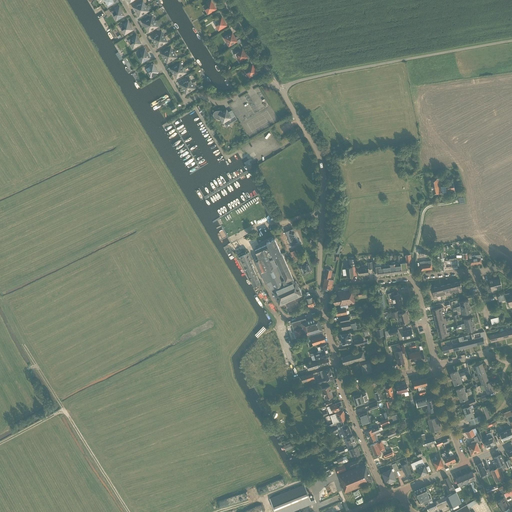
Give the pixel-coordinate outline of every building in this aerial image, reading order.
[(205,10),(208,14),(216,9),(211,1),(207,4),(209,7),(205,10)] [(136,12),(145,6),(143,2),(133,7),(136,12)] [(148,11),(145,6),(136,12),(139,17),(148,11)] [(119,8),(115,10),(117,14),(114,16),(116,20),(119,18),(120,19),(123,17),(122,17),(124,16),(119,8)] [(145,27),(155,22),(152,17),(143,23),(145,27)] [(226,25),(221,18),(217,20),(220,24),(216,26),(218,30),(226,25)] [(125,34),(132,30),(128,22),(124,25),(126,28),(122,30),(125,34)] [(155,22),(145,27),(148,32),(158,26),(155,22)] [(152,38),(155,43),(164,37),(161,33),(152,38)] [(226,42),(229,46),(237,41),(232,34),(228,36),(230,40),(226,42)] [(133,48),(141,44),(136,36),(132,39),(134,42),(131,44),(133,48)] [(164,37),(155,43),(158,47),(167,42),(164,37)] [(149,58),(145,50),(144,51),(143,48),(139,50),(141,53),(143,56),(139,59),(142,63),(149,58)] [(161,54),(164,58),(173,53),(171,48),(161,54)] [(245,54),(242,49),(235,54),(239,62),(246,58),(248,60),(252,58),(248,52),(245,54)] [(173,53),(164,58),(167,63),(176,57),(173,53)] [(253,58),(250,60),(252,64),(248,67),(250,71),(246,74),(249,79),(258,73),(254,66),(256,64),(253,58)] [(158,72),(153,64),(149,67),(146,69),(148,73),(150,77),(158,72)] [(171,69),(173,74),(183,68),(180,64),(171,69)] [(183,68),(173,74),(176,78),(185,73),(183,68)] [(182,80),(183,82),(180,84),(183,89),(192,84),(189,79),(187,80),(186,78),(182,80)] [(195,88),(192,84),(183,89),(185,94),(195,88)] [(227,113),(226,111),(222,113),(221,111),(216,111),(215,111),(214,112),(213,113),(213,114),(213,116),(214,117),(215,118),(219,120),(221,119),(223,123),(225,126),(237,120),(231,110),(227,113)] [(455,192),(453,184),(453,180),(445,182),(444,178),(430,180),(431,188),(432,188),(433,195),(447,192),(447,193),(455,192)] [(295,231),(293,225),(291,226),(292,227),(288,229),(287,226),(279,229),(279,230),(277,231),(280,239),(283,237),(282,236),(290,233),(295,231)] [(292,246),(299,243),(294,233),(287,236),(292,246)] [(279,305),(302,295),(296,281),(294,282),(288,268),(282,253),(281,254),(275,239),(266,243),(267,245),(255,250),(259,259),(255,260),(255,261),(265,284),(266,283),(268,287),(272,295),(274,294),(279,305)] [(426,257),(427,251),(418,249),(416,255),(426,257)] [(254,286),(260,284),(252,264),(252,261),(248,253),(246,254),(245,253),(247,252),(246,250),(244,251),(245,252),(242,254),(242,255),(239,257),(243,266),(245,265),(254,286)] [(298,260),(294,251),(290,253),(293,259),(291,259),(293,263),(298,260)] [(481,260),(482,260),(482,258),(481,258),(480,255),(469,256),(470,265),(481,264),(481,260)] [(310,273),(310,272),(309,271),(311,270),(306,258),(299,262),(301,266),(299,266),(303,274),(305,273),(305,274),(306,275),(310,273)] [(446,268),(457,267),(456,258),(445,260),(446,268)] [(406,263),(400,264),(401,268),(402,273),(407,272),(407,269),(410,268),(410,269),(411,269),(411,261),(406,261),(406,263)] [(431,261),(425,262),(420,262),(420,265),(421,271),(432,270),(431,264),(431,261)] [(378,276),(384,275),(383,266),(374,267),(375,274),(378,274),(378,276)] [(331,291),(333,280),(330,279),(332,271),(326,269),(322,290),(331,291)] [(491,291),(502,288),(500,279),(492,281),(492,280),(489,281),(490,285),(486,286),(488,292),(492,292),(491,291)] [(452,284),(454,292),(459,291),(459,293),(462,292),(459,282),(452,284)] [(452,284),(446,285),(448,296),(451,295),(450,293),(454,292),(452,284)] [(446,285),(439,287),(441,296),(445,295),(445,296),(448,296),(446,285)] [(340,304),(341,309),(346,308),(348,307),(347,305),(355,304),(353,290),(352,287),(349,287),(350,290),(338,291),(338,296),(333,297),(335,305),(340,304)] [(437,297),(441,296),(439,287),(432,289),(435,299),(437,299),(437,297)] [(394,306),(402,304),(400,294),(395,295),(394,292),(387,294),(389,299),(392,298),(394,306)] [(509,293),(503,294),(497,296),(499,302),(505,301),(508,300),(509,306),(511,305),(511,296),(510,296),(509,293)] [(313,305),(315,305),(313,300),(312,298),(309,299),(306,300),(308,307),(309,306),(310,308),(314,307),(313,305)] [(457,310),(470,306),(468,300),(459,302),(460,306),(456,307),(457,310)] [(470,306),(457,310),(457,312),(461,311),(462,315),(471,313),(470,306)] [(347,314),(346,308),(341,309),(336,310),(337,316),(347,314)] [(433,310),(434,317),(443,315),(442,311),(443,311),(443,308),(433,310)] [(402,310),(395,312),(387,314),(388,316),(392,315),(393,318),(399,317),(401,324),(409,322),(408,318),(407,318),(406,316),(407,316),(406,312),(403,313),(402,310)] [(443,319),(443,315),(434,317),(436,324),(446,322),(446,319),(443,319)] [(351,330),(356,329),(355,323),(350,324),(349,316),(340,318),(342,330),(351,328),(351,330)] [(461,325),(461,327),(474,324),(472,317),(463,320),(464,324),(461,325)] [(322,331),(320,323),(319,318),(306,322),(305,320),(303,320),(303,319),(291,323),(294,331),(295,330),(298,338),(305,336),(322,331)] [(446,322),(436,324),(438,331),(446,329),(445,325),(447,324),(446,322)] [(474,324),(461,327),(462,329),(466,328),(466,332),(476,330),(474,324)] [(397,328),(388,330),(385,331),(386,336),(390,335),(398,333),(397,328)] [(413,337),(412,329),(401,332),(403,339),(413,337)] [(446,329),(438,331),(439,338),(450,335),(449,332),(447,333),(446,329)] [(481,337),(472,340),(474,346),(484,344),(483,340),(486,339),(484,331),(480,332),(481,337)] [(501,340),(511,337),(510,331),(500,333),(501,340)] [(313,345),(325,341),(322,332),(310,336),(313,345)] [(342,345),(352,343),(350,333),(341,335),(342,339),(341,339),(342,345)] [(501,340),(500,333),(489,336),(491,342),(501,340)] [(460,343),(452,345),(453,351),(464,349),(462,342),(461,337),(458,338),(459,341),(460,342),(460,343)] [(474,346),(472,340),(467,341),(467,339),(463,340),(463,337),(461,337),(462,342),(464,349),(474,346)] [(284,347),(282,347),(285,358),(292,356),(288,343),(284,344),(284,347)] [(317,353),(314,355),(316,361),(328,357),(329,356),(326,345),(320,347),(317,348),(319,351),(317,352),(317,353)] [(404,363),(402,355),(402,353),(405,352),(404,345),(400,346),(401,351),(395,352),(396,357),(398,365),(404,363)] [(453,351),(452,345),(441,347),(443,354),(453,351)] [(247,388),(290,375),(286,363),(285,363),(281,351),(239,364),(247,388)] [(343,364),(365,359),(363,352),(342,357),(343,364)] [(308,370),(330,363),(328,358),(328,357),(326,358),(326,359),(307,365),(308,370)] [(363,375),(373,372),(370,361),(361,364),(363,375)] [(478,376),(486,373),(482,364),(472,367),(474,371),(476,370),(478,376)] [(318,384),(333,380),(330,368),(320,371),(322,378),(317,379),(318,384)] [(450,373),(452,379),(465,375),(464,372),(461,373),(461,374),(459,375),(457,371),(450,373)] [(486,373),(478,376),(482,385),(484,385),(483,385),(489,382),(486,373)] [(302,382),(314,378),(313,374),(306,376),(306,374),(300,376),(302,382)] [(465,375),(452,379),(454,385),(461,382),(460,379),(466,377),(465,375)] [(421,386),(419,380),(413,381),(415,388),(418,388),(419,391),(422,390),(421,387),(421,386)] [(483,385),(484,385),(487,394),(494,391),(491,382),(489,382),(483,385)] [(409,395),(408,391),(406,383),(402,384),(402,385),(396,386),(398,393),(398,395),(401,394),(401,393),(404,392),(405,396),(408,395),(409,395)] [(325,399),(333,397),(329,386),(322,389),(325,399)] [(391,401),(394,400),(393,395),(393,394),(391,387),(385,388),(387,396),(390,395),(391,401)] [(458,396),(465,393),(463,387),(456,390),(458,396)] [(467,399),(465,393),(458,396),(460,401),(467,399)] [(353,396),(354,401),(356,406),(362,404),(364,403),(363,402),(367,400),(366,395),(362,397),(361,395),(359,395),(353,396)] [(426,400),(426,397),(415,400),(417,407),(427,404),(428,408),(426,409),(427,413),(433,411),(432,407),(436,407),(434,399),(426,400)] [(330,406),(327,407),(329,414),(331,413),(343,409),(340,402),(330,406)] [(463,408),(465,414),(479,409),(478,406),(473,408),(472,405),(463,408)] [(336,413),(339,422),(346,420),(343,411),(336,413)] [(474,411),(465,414),(467,420),(470,419),(472,424),(481,421),(480,420),(481,420),(479,415),(476,416),(474,411)] [(369,418),(371,418),(370,415),(368,416),(367,412),(359,415),(363,425),(371,422),(369,418)] [(431,432),(441,429),(438,418),(428,420),(431,432)] [(511,425),(511,428),(505,431),(500,433),(503,441),(511,437),(511,432),(511,421),(511,422),(511,425)] [(342,438),(343,437),(346,436),(346,435),(351,433),(348,426),(339,430),(342,438)] [(367,436),(379,431),(383,429),(382,427),(377,429),(376,427),(373,428),(365,431),(367,436)] [(475,435),(473,429),(466,432),(468,438),(475,435)] [(380,434),(379,431),(367,436),(369,442),(378,438),(377,436),(380,434)] [(487,436),(491,447),(496,445),(493,437),(492,432),(486,434),(487,436)] [(347,438),(346,436),(343,437),(344,439),(348,448),(356,445),(352,436),(347,438)] [(479,442),(476,436),(474,438),(475,440),(471,441),(472,444),(468,446),(471,454),(479,451),(476,443),(479,442)] [(486,449),(491,447),(487,436),(485,437),(486,439),(482,441),(486,449)] [(435,443),(434,437),(422,440),(424,446),(435,443)] [(384,456),(392,453),(390,449),(385,451),(381,440),(370,445),(375,456),(381,453),(380,450),(382,450),(384,456)] [(292,444),(284,447),(286,453),(294,450),(292,444)] [(351,449),(348,451),(351,457),(354,456),(360,454),(357,447),(351,449)] [(447,465),(451,463),(448,457),(446,457),(445,453),(442,454),(443,459),(444,459),(447,465)] [(503,467),(504,467),(503,465),(500,460),(502,459),(500,455),(499,455),(493,458),(497,467),(501,465),(502,467),(502,466),(503,467)] [(339,465),(347,461),(346,457),(337,460),(339,465)] [(436,470),(444,466),(441,458),(437,460),(436,457),(432,459),(436,470)] [(422,459),(414,462),(413,460),(410,462),(411,464),(413,469),(416,468),(420,477),(428,473),(422,459)] [(345,493),(373,481),(365,464),(359,466),(357,460),(348,464),(350,468),(355,466),(356,468),(338,475),(340,479),(339,480),(345,493)] [(392,465),(394,471),(392,472),(391,469),(382,473),(386,481),(388,482),(395,479),(394,477),(397,476),(395,471),(399,470),(396,463),(392,465)] [(405,475),(411,473),(407,463),(401,465),(405,475)] [(483,470),(485,469),(482,463),(476,465),(479,471),(480,471),(482,474),(484,473),(483,470)] [(496,482),(502,479),(498,468),(491,471),(496,482)] [(467,474),(470,481),(475,479),(472,472),(467,474)] [(467,474),(461,476),(464,483),(470,481),(467,474)] [(459,486),(464,483),(461,476),(456,479),(459,486)] [(448,488),(449,488),(450,490),(447,491),(448,495),(456,492),(453,486),(452,486),(448,477),(444,479),(448,488)] [(511,492),(511,483),(502,489),(502,491),(505,496),(511,492)] [(274,511),(292,511),(315,503),(313,497),(309,498),(303,485),(289,491),(270,499),(274,511)] [(436,506),(435,502),(430,504),(429,501),(432,500),(430,494),(429,494),(426,487),(414,492),(418,499),(418,500),(420,505),(427,502),(428,504),(426,506),(428,511),(437,507),(436,506)] [(435,502),(436,506),(446,501),(449,508),(461,503),(456,492),(435,502)] [(508,511),(510,511),(503,498),(495,502),(498,508),(499,508),(501,511),(502,511),(508,511)]
